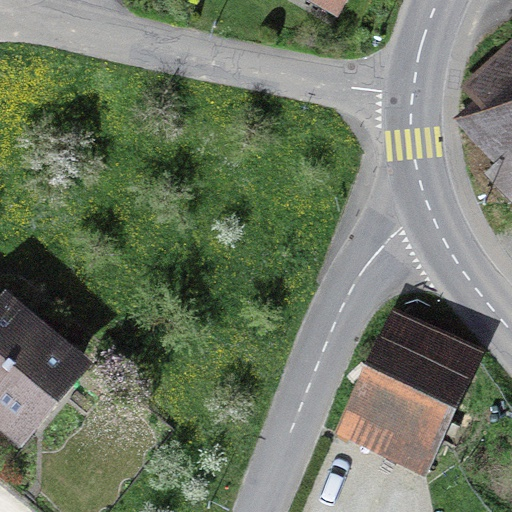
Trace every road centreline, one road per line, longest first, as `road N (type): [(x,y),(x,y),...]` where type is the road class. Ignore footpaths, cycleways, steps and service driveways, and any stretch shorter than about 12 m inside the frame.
road 1 (unclassified): [(0,3),(71,29),(315,81),(412,93)]
road 2 (unclassified): [(260,511),(343,304),(369,260),(427,208)]
road 3 (secondary): [(511,334),(474,289),(427,208)]
